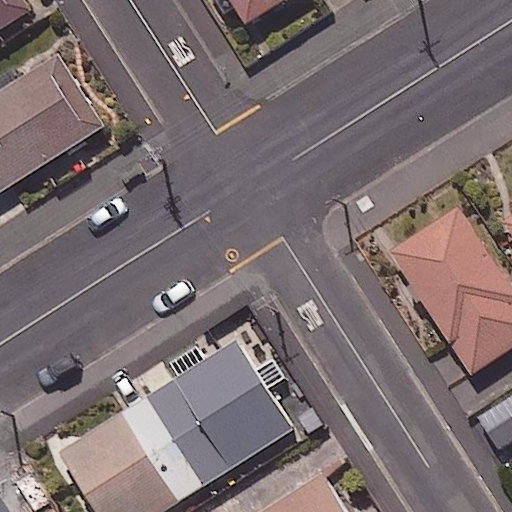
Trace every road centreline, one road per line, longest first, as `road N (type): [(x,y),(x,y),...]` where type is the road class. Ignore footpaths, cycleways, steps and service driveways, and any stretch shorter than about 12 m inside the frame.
road 1 (residential): [(249,184),(458,511)]
road 2 (residential): [(511,18),(249,184)]
road 3 (residential): [(249,184),(0,343)]
road 4 (residential): [(129,0),(249,184)]
